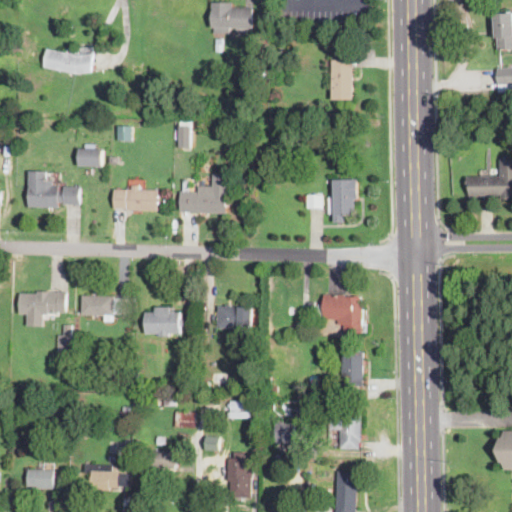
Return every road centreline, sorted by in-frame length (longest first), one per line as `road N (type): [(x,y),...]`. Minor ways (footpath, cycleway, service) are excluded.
road 1 (primary): [(401,0),(411,511)]
road 2 (primary): [(432,511),(423,0)]
road 3 (residential): [(0,245),(406,252)]
